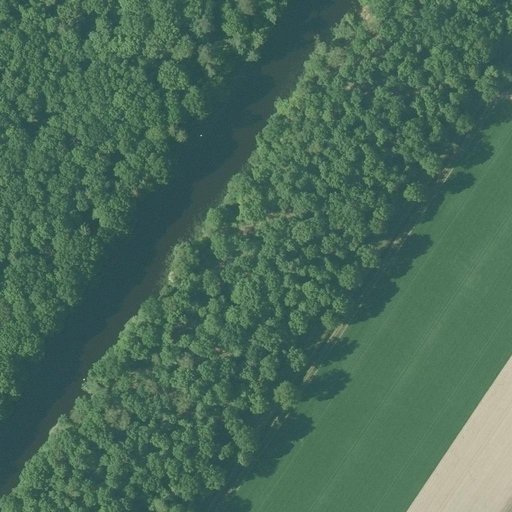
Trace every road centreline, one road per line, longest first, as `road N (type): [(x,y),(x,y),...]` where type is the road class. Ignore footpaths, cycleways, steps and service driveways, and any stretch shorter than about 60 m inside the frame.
road 1 (track): [(380,0),(334,77),(274,257),(246,309),(183,377),(75,446),(27,511)]
road 2 (track): [(199,511),(243,433),(312,343),(345,274),(388,231),(511,39)]
road 3 (track): [(0,348),(141,140),(210,69),(258,0)]
road 4 (track): [(199,80),(86,0)]
